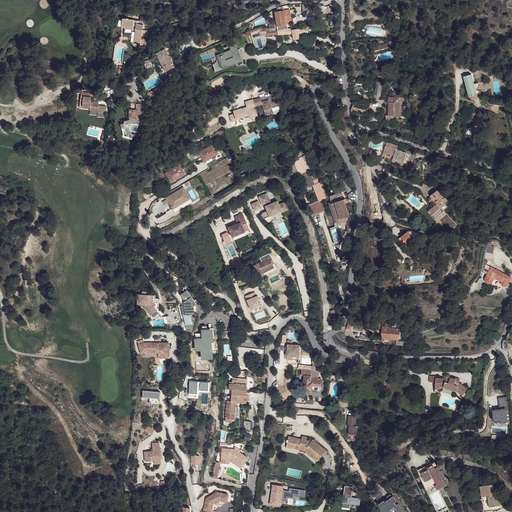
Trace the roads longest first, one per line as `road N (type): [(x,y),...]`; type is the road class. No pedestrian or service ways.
road 1 (unclassified): [(358,357),(327,336),(346,317),(357,179),(315,93),(347,103)]
road 2 (unclassified): [(252,511),(280,328),(302,321),(327,356),(358,357)]
road 3 (unclassified): [(358,357),(475,356),(493,348),(511,321)]
road 4 (unknown): [(358,131),(511,173)]
road 5 (unknown): [(302,321),(301,266),(257,208)]
road 6 (residential): [(347,103),(392,221)]
